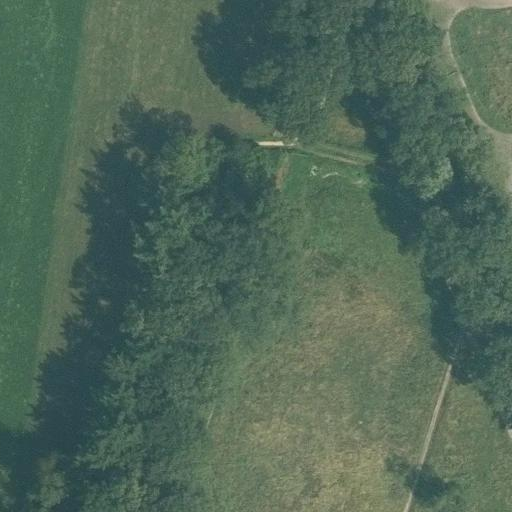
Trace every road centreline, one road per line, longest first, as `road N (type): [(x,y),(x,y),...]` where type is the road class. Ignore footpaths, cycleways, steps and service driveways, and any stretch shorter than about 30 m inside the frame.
road 1 (track): [(511,374),(352,2)]
road 2 (track): [(432,188),(397,166),(301,137)]
